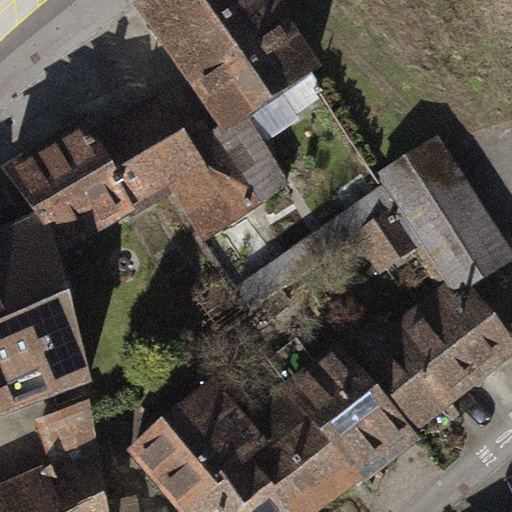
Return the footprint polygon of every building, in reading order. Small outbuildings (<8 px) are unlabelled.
[(166,84),(277,16),(267,0),(115,0),(114,1),(166,84)] [(277,16),(166,84),(201,139),(311,70),(277,16)] [(65,122),(0,160),(0,189),(40,256),(161,183),(190,166),(147,93),(74,137),(65,122)] [(432,287),(497,248),(422,124),(298,199),(316,228),(277,252),(251,210),(288,188),(252,129),(190,166),(161,183),(249,329),(402,237),(432,287)] [(0,398),(64,377),(7,222),(0,223),(0,398)] [(204,387),(122,449),(170,511),(294,511),(496,360),(441,288),(405,315),(391,297),(229,420),(204,387)] [(86,511),(51,457),(0,480),(0,511),(86,511)]
